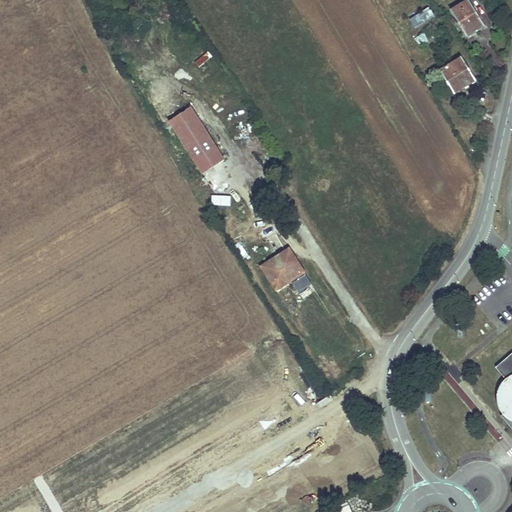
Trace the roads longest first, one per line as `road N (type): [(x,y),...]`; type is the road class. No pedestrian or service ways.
road 1 (unclassified): [(406,452),(392,411),(392,367),(478,235),(511,96)]
road 2 (unknown): [(392,367),(261,165)]
